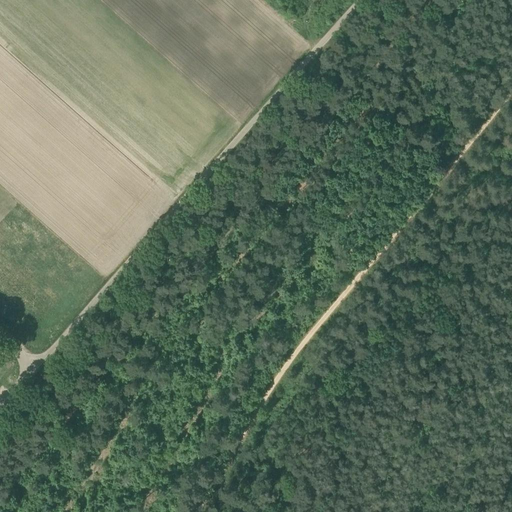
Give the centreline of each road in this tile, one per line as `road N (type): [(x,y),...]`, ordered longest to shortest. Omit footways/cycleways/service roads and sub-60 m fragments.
road 1 (unknown): [(0,489),(430,0)]
road 2 (track): [(511,84),(269,383),(192,511)]
road 3 (track): [(360,0),(37,367)]
